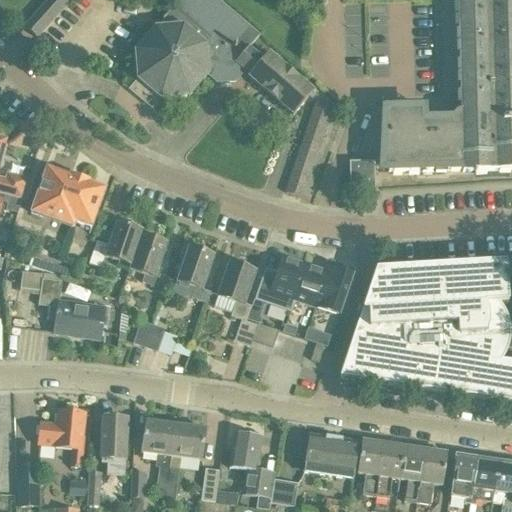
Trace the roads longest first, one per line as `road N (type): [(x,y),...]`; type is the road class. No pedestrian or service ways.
road 1 (residential): [(511,219),(363,229),(267,215),(146,169),(86,132),(0,54)]
road 2 (residential): [(511,441),(89,375),(0,375)]
